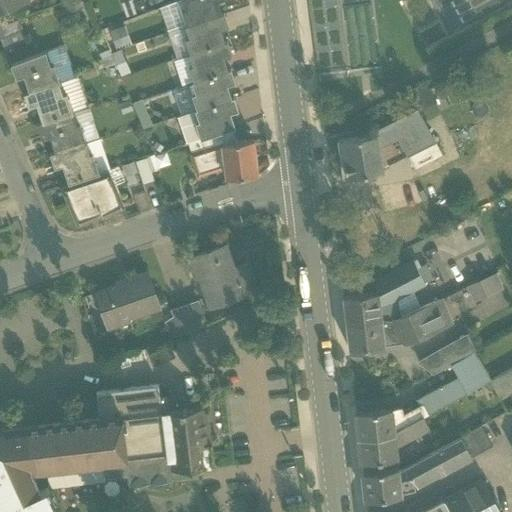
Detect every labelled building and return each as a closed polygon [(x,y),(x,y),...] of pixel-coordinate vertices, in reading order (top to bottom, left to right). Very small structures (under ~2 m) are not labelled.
[(0,0),(0,12),(27,1),(26,0),(0,0)] [(181,0),(185,9),(181,11),(186,25),(186,26),(221,14),(216,1),(218,0),(181,0)] [(221,14),(186,26),(186,25),(185,26),(189,37),(185,39),(190,53),(190,54),(224,43),(224,42),(220,29),(228,26),(223,13),(221,14)] [(18,19),(0,26),(0,39),(4,50),(26,41),(18,19)] [(224,43),(190,54),(190,53),(188,54),(192,65),(188,67),(193,82),(228,70),(227,70),(223,57),(231,54),(227,41),(224,42),(224,43)] [(45,51),(10,64),(15,78),(23,76),(28,92),(29,92),(58,82),(58,83),(59,83),(53,64),(50,66),(45,51)] [(228,70),(193,82),(191,82),(195,93),(191,95),(196,109),(197,110),(231,98),(226,84),(234,81),(230,69),(227,70),(228,70)] [(58,82),(29,92),(28,92),(23,93),(28,107),(36,105),(41,122),(42,122),(71,112),(71,113),(73,113),(66,93),(62,94),(58,83),(58,82)] [(231,98),(197,110),(196,109),(195,110),(198,121),(195,123),(200,139),(234,127),(229,113),(238,110),(233,97),(231,98)] [(71,112),(42,122),(41,122),(36,124),(41,137),(49,135),(54,152),(55,152),(84,142),(84,143),(86,143),(79,123),(75,125),(71,113),(71,112)] [(425,146),(407,115),(390,123),(398,137),(408,155),(411,154),(425,146)] [(376,134),(340,139),(345,173),(382,168),(379,147),(398,137),(390,123),(375,131),(376,134)] [(253,139),(221,144),(221,145),(191,155),(198,175),(224,166),(225,178),(257,173),(253,139)] [(84,142),(55,152),(54,152),(49,154),(54,167),(62,165),(68,183),(84,178),(98,173),(92,153),(88,154),(84,143),(84,142)] [(425,146),(411,154),(418,167),(441,155),(435,142),(425,146)] [(146,158),(135,162),(142,184),(154,180),(146,158)] [(98,173),(84,178),(99,213),(100,215),(122,205),(107,170),(98,173)] [(68,183),(62,185),(77,222),(99,213),(84,178),(68,183)] [(225,245),(181,260),(188,279),(199,275),(209,306),(257,291),(250,269),(235,274),(225,245)] [(413,261),(375,280),(376,292),(378,292),(380,306),(423,284),(424,283),(419,272),(413,261)] [(436,263),(419,272),(424,283),(441,274),(436,263)] [(147,271),(126,278),(127,281),(95,292),(106,322),(127,315),(128,317),(159,306),(147,271)] [(491,276),(467,286),(473,301),(497,290),(491,276)] [(423,284),(380,306),(378,292),(376,292),(342,296),(345,323),(346,323),(381,319),(394,319),(396,318),(429,304),(423,284)] [(394,319),(381,319),(346,323),(349,350),(402,343),(449,323),(439,300),(429,304),(396,318),(394,319)] [(198,302),(185,307),(193,329),(205,324),(198,302)] [(193,329),(185,307),(172,311),(179,335),(193,329)] [(439,371),(446,367),(474,351),(468,339),(432,359),(439,371)] [(419,404),(422,418),(463,395),(481,385),(490,381),(474,351),(446,367),(452,379),(416,400),(419,404)] [(511,368),(498,376),(507,391),(511,388),(511,368)] [(158,385),(96,393),(99,419),(25,428),(30,470),(104,461),(107,479),(128,476),(129,486),(189,478),(188,468),(197,467),(211,466),(209,446),(210,446),(209,444),(216,442),(216,436),(209,436),(205,407),(179,410),(179,411),(161,413),(158,385)] [(481,385),(463,395),(467,403),(485,393),(481,385)] [(391,409),(356,414),(358,437),(394,433),(422,418),(419,404),(403,413),(399,407),(391,409)] [(394,433),(358,437),(361,461),(397,457),(396,447),(428,429),(422,418),(394,433)] [(492,446),(480,426),(471,431),(482,451),(492,446)] [(0,431),(0,511),(58,511),(47,487),(39,490),(30,470),(25,428),(3,431),(0,431)] [(482,451),(471,431),(461,436),(472,457),(482,451)] [(402,468),(362,473),(366,500),(400,496),(399,495),(415,491),(414,484),(415,484),(437,472),(439,474),(472,457),(461,436),(402,468)] [(443,499),(450,511),(467,511),(491,500),(480,480),(443,499)] [(450,511),(443,499),(417,511),(450,511)] [(497,511),(491,500),(467,511),(497,511)]
